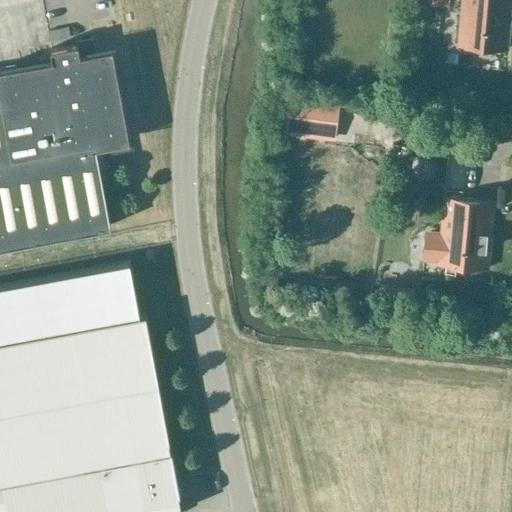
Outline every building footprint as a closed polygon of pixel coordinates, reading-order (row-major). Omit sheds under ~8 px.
[(462,0),(458,45),(507,50),(511,0),(462,0)] [(0,245),(111,225),(95,143),(125,137),(110,53),(95,56),(92,41),(52,48),(54,64),(0,73),(0,245)] [(331,138),(336,100),(289,95),(285,132),(331,138)] [(439,264),(487,269),(493,201),(445,197),(442,233),(431,232),(428,235),(426,256),(430,258),(439,259),(439,264)] [(146,313),(140,314),(130,260),(0,284),(0,511),(169,511),(182,510),(146,313)]
